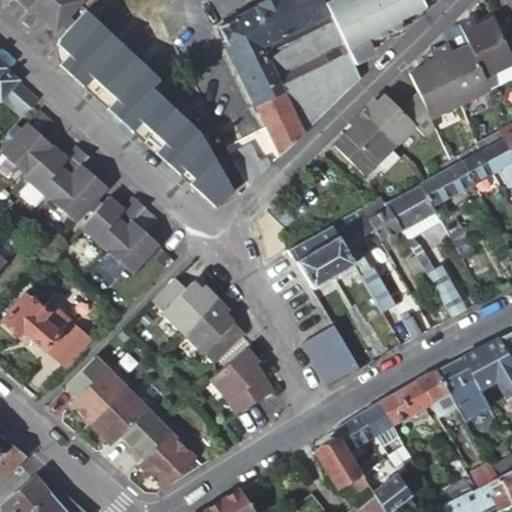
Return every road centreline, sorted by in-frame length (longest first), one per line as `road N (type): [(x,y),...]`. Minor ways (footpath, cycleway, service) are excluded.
road 1 (residential): [(453,0),(217,235)]
road 2 (residential): [(0,38),(217,235)]
road 3 (residential): [(316,419),(511,313)]
road 4 (residential): [(217,235),(316,419)]
road 5 (residential): [(169,511),(316,419)]
road 6 (residential): [(121,511),(0,405)]
